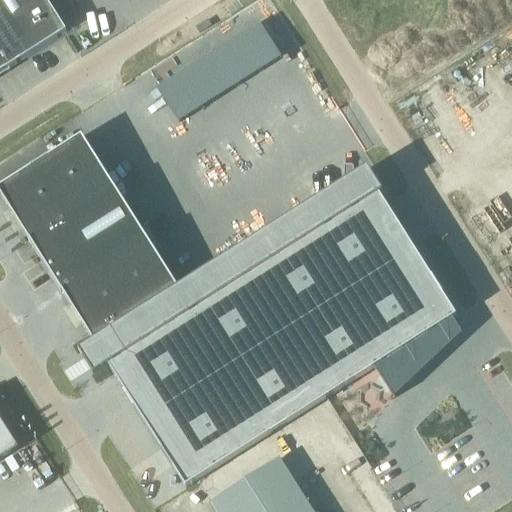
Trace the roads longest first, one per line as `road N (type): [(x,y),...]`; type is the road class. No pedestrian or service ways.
road 1 (unclassified): [(304,0),(511,326)]
road 2 (unclassified): [(0,124),(196,0)]
road 3 (unclassified): [(117,511),(0,328)]
